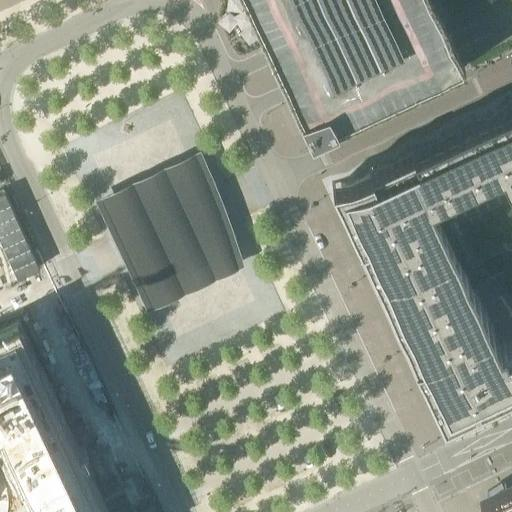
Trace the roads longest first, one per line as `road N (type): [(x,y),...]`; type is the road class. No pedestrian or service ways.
road 1 (motorway): [(354,511),(107,0)]
road 2 (motorway): [(28,0),(270,511)]
road 3 (motorway): [(431,511),(190,0)]
road 4 (motorway): [(0,118),(179,511)]
road 5 (unclassified): [(0,124),(184,511)]
road 6 (unclassified): [(273,181),(191,15),(167,2),(141,2),(23,54),(0,76)]
road 7 (residential): [(273,181),(511,67)]
road 8 (secondary): [(107,511),(0,285)]
road 9 (unclassified): [(427,511),(330,302)]
road 10 (secondary): [(0,363),(70,511)]
road 11 (unclassified): [(330,302),(273,181)]
